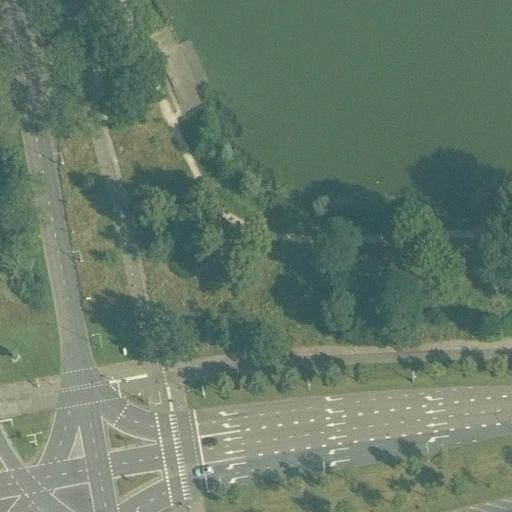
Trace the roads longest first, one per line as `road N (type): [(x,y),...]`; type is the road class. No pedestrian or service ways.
road 1 (secondary): [(79,361),(11,0)]
road 2 (tertiary): [(511,409),(218,449)]
road 3 (secondary): [(218,449),(129,421),(109,407),(79,361)]
road 4 (tertiary): [(218,449),(97,469)]
road 5 (secondary): [(46,478),(79,361)]
